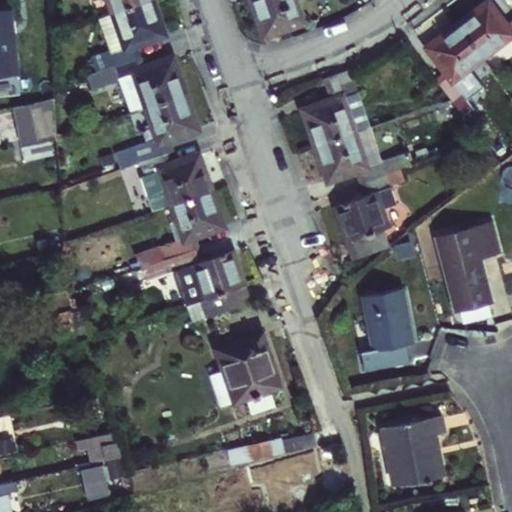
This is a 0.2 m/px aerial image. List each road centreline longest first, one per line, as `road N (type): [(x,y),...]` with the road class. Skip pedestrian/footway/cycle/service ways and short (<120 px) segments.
road 1 (residential): [(230,83),(329,377),(360,511)]
road 2 (residential): [(230,83),(340,48),(414,0)]
road 3 (residential): [(489,357),(511,479)]
